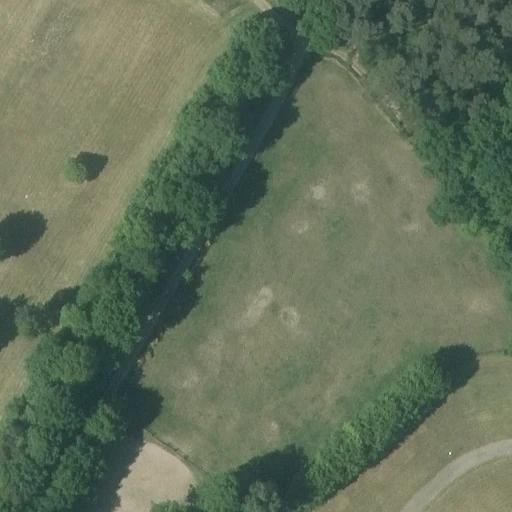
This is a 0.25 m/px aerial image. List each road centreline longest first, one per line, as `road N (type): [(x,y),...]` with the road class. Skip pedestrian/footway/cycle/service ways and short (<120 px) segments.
road 1 (track): [(342,0),(46,511)]
road 2 (track): [(235,0),(226,34),(200,70),(0,278)]
road 3 (track): [(320,38),(511,228)]
